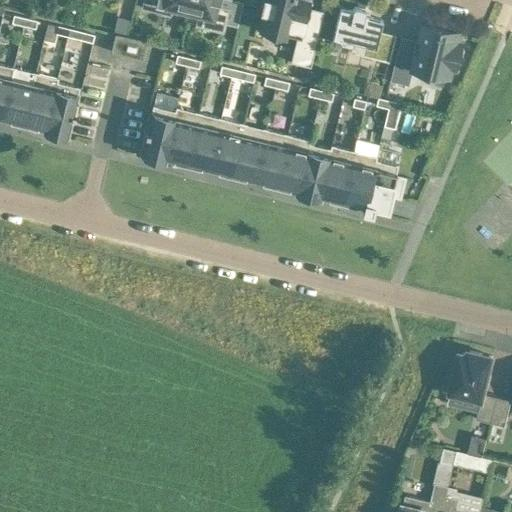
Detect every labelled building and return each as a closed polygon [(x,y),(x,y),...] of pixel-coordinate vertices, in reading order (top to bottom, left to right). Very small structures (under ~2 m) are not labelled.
[(171,7),(187,11),(189,0),(143,0),(141,8),(170,14),(171,7)] [(189,0),(187,11),(198,13),(195,25),(223,32),(228,9),(218,6),(218,0),(189,0)] [(262,0),(260,11),(263,11),(259,31),(284,37),(285,35),(296,38),(290,62),(310,67),(324,11),(308,7),(310,0),(262,0)] [(360,8),(356,7),(355,7),(353,7),(353,8),(352,8),(352,9),(352,10),(339,7),(331,40),(333,40),(333,43),(338,44),(339,42),(352,45),(353,42),(364,44),(361,55),(389,62),(395,35),(379,31),(382,19),(364,15),(364,14),(365,9),(360,8)] [(12,22),(23,25),(25,17),(13,15),(12,22)] [(37,20),(25,17),(23,25),(35,28),(37,20)] [(457,42),(459,34),(460,32),(456,31),(457,27),(456,27),(443,24),(442,28),(421,23),(417,40),(414,40),(412,50),(398,47),(390,79),(390,80),(407,84),(411,69),(448,79),(448,78),(451,69),(454,70),(455,70),(461,43),(457,42)] [(56,33),(68,36),(69,28),(58,25),(56,33)] [(81,31),(69,28),(68,36),(79,39),(81,31)] [(111,51),(141,58),(145,41),(115,34),(111,51)] [(175,62),(187,65),(189,57),(177,54),(175,62)] [(189,57),(187,65),(198,68),(200,60),(189,57)] [(14,67),(0,63),(0,116),(1,116),(14,67)] [(219,73),(231,76),(233,68),(221,65),(219,73)] [(14,67),(1,116),(24,122),(36,72),(14,67)] [(233,68),(231,76),(242,79),(244,71),(233,68)] [(43,131),(45,131),(58,78),(36,72),(24,122),(44,127),(43,131)] [(263,84),(275,87),(277,79),(265,76),(263,84)] [(58,78),(45,131),(67,137),(72,116),(74,116),(77,102),(76,102),(79,88),(79,87),(57,82),(58,78)] [(289,82),(277,79),(275,87),(287,90),(289,82)] [(308,95),(319,98),(321,90),(310,87),(308,95)] [(333,93),(321,90),(319,98),(331,101),(333,93)] [(387,108),(389,100),(377,97),(376,105),(387,108)] [(366,101),(354,98),(352,106),(364,109),(366,101)] [(387,108),(383,127),(395,130),(399,111),(401,103),(389,100),(387,108)] [(140,155),(162,160),(175,110),(152,105),(152,106),(149,120),(148,120),(144,134),(145,134),(140,155)] [(176,106),(175,110),(162,160),(164,160),(165,157),(185,161),(197,112),(176,106)] [(185,161),(207,167),(219,117),(197,112),(185,161)] [(207,167),(229,172),(241,122),(219,117),(207,167)] [(229,172),(252,178),(264,128),(241,122),(229,172)] [(252,178),(274,183),(286,133),(264,128),(252,178)] [(295,192),(297,193),(309,143),(310,139),(286,133),(274,183),(296,188),(295,192)] [(320,195),(332,145),(331,144),(330,148),(309,143),(297,193),(319,198),(320,195)] [(353,150),(332,145),(320,195),(341,199),(353,150)] [(341,199),(363,205),(375,155),(353,150),(341,199)] [(375,155),(363,205),(362,209),(371,211),(372,205),(387,209),(390,195),(399,197),(404,177),(395,175),(398,165),(376,159),(377,156),(375,155)] [(0,276),(1,277),(11,240),(0,236),(0,276)] [(11,240),(1,277),(18,281),(27,244),(11,240)] [(27,244),(18,281),(35,285),(44,248),(27,244)] [(44,248),(35,285),(51,289),(60,252),(44,248)] [(60,252),(51,289),(67,293),(77,254),(75,254),(75,255),(60,252)] [(77,254),(67,293),(88,298),(97,259),(77,254)] [(176,278),(166,319),(187,324),(197,283),(176,278)] [(197,283),(187,324),(189,325),(190,322),(208,327),(217,290),(199,285),(199,284),(197,283)] [(217,290),(208,327),(228,331),(237,295),(217,290)] [(237,295),(228,331),(249,337),(258,300),(237,295)] [(262,330),(256,357),(271,361),(274,351),(294,356),(293,357),(295,358),(306,310),(304,309),(304,311),(283,306),(276,334),(262,330)] [(306,310),(295,358),(316,363),(314,373),(328,376),(335,350),(322,347),(330,316),(306,310)] [(12,330),(10,341),(20,343),(23,333),(12,330)] [(23,333),(20,343),(30,346),(33,335),(23,333)] [(45,338),(42,349),(53,352),(56,341),(45,338)] [(56,341),(53,352),(66,355),(69,344),(56,341)] [(13,348),(10,358),(21,360),(23,350),(13,348)] [(23,350),(21,360),(34,363),(36,353),(23,350)] [(491,422),(497,396),(484,393),(493,356),(468,350),(467,354),(460,352),(455,374),(452,373),(448,387),(451,387),(450,392),(481,399),(478,411),(477,419),(491,422)] [(59,359),(57,369),(70,372),(73,362),(59,359)] [(73,362),(70,372),(83,375),(86,366),(73,362)] [(162,367),(160,378),(173,381),(175,370),(162,367)] [(175,370),(173,381),(186,384),(189,373),(175,370)] [(109,371),(106,381),(117,384),(119,374),(109,371)] [(119,374),(117,384),(127,386),(130,376),(119,374)] [(203,376),(200,387),(213,391),(216,380),(203,376)] [(142,379),(139,389),(149,391),(151,381),(142,379)] [(151,381),(149,391),(160,394),(163,384),(151,381)] [(174,387),(171,397),(182,400),(184,390),(174,387)] [(228,387),(226,396),(239,400),(240,400),(243,390),(228,387)] [(184,390),(182,400),(192,402),(195,392),(184,390)] [(207,395),(204,405),(215,408),(218,398),(207,395)] [(225,396),(222,407),(237,410),(239,400),(226,396),(225,396)] [(497,396),(491,422),(505,425),(511,400),(497,396)] [(255,403),(252,414),(265,417),(268,406),(255,403)] [(268,406),(265,417),(278,420),(281,409),(268,406)] [(35,411),(30,431),(37,433),(30,458),(48,463),(59,417),(35,411)] [(8,412),(0,444),(0,448),(20,454),(29,417),(8,412)] [(59,417),(48,463),(67,467),(73,442),(78,443),(83,423),(59,417)] [(86,432),(77,470),(95,474),(104,436),(86,432)] [(482,456),(486,438),(472,435),(468,453),(482,456)] [(104,436),(95,474),(111,478),(120,440),(104,436)] [(120,440),(111,478),(127,482),(136,444),(120,440)] [(136,444),(127,482),(143,486),(153,448),(136,444)] [(457,450),(444,447),(440,463),(453,466),(457,450)] [(153,448),(143,486),(160,490),(169,452),(153,448)] [(169,452),(160,490),(176,494),(185,456),(169,452)] [(185,456),(176,494),(193,498),(202,461),(185,456)] [(231,480),(225,506),(243,510),(254,465),(231,459),(226,479),(231,480)] [(202,461),(193,498),(215,504),(224,466),(202,461)] [(254,465),(243,510),(249,511),(262,511),(268,489),(273,491),(278,471),(254,465)] [(442,511),(449,486),(435,482),(431,501),(406,495),(401,511),(442,511)] [(475,511),(457,508),(460,498),(447,495),(450,486),(449,486),(442,511),(475,511)]
